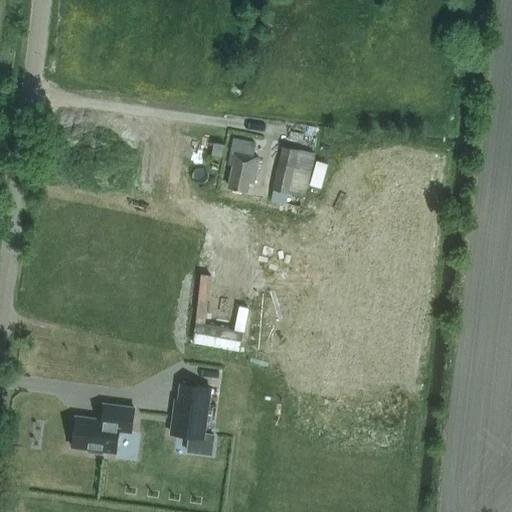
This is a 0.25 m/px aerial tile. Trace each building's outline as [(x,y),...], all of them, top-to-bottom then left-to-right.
[(247,191),(248,182),(254,183),(260,158),(252,156),(255,142),(234,138),(229,164),(234,165),(230,187),(247,191)] [(223,155),(225,144),(222,143),(214,142),(213,153),(219,155),(223,155)] [(298,151),(282,148),(273,190),(289,194),(298,151)] [(64,419),(67,394),(50,392),(52,369),(32,367),(32,372),(22,371),(18,414),(64,419)] [(176,400),(171,433),(194,436),(203,437),(202,444),(212,445),(214,435),(204,433),(210,388),(182,384),(180,400),(176,400)] [(73,418),(72,431),(74,431),(72,446),(89,448),(89,451),(104,453),(104,450),(116,452),(119,430),(132,432),(135,408),(104,404),(102,420),(76,416),(76,418),(73,418)] [(50,447),(53,425),(41,423),(38,446),(50,447)] [(65,487),(103,490),(105,455),(68,452),(65,487)]
